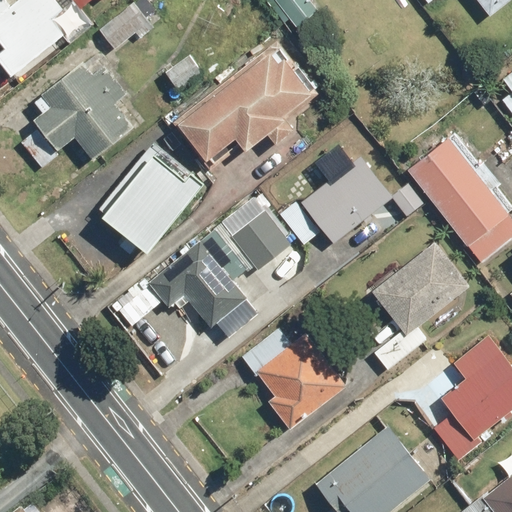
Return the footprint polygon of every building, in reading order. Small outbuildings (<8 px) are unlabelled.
[(0,0),(0,33),(11,48),(0,56),(0,59),(11,74),(69,30),(59,17),(69,9),(61,0),(22,0),(16,5),(12,0),(0,0)] [(142,39),(157,27),(134,0),(101,28),(117,48),(136,32),(142,39)] [(279,0),(299,25),(320,9),(313,0),(279,0)] [(483,0),(492,12),(508,0),(483,0)] [(245,137),(255,149),(319,93),(308,82),(313,78),(281,43),(189,123),(220,159),(245,137)] [(203,69),(189,52),(167,69),(181,86),(203,69)] [(138,119),(124,102),(133,95),(107,62),(97,70),(90,61),(52,93),(58,101),(41,115),(66,147),(85,133),(99,151),(138,119)] [(37,115),(32,109),(12,126),(46,167),(66,150),(62,145),(37,115)] [(511,235),(511,217),(453,138),(418,164),(485,255),(511,235)] [(111,212),(157,246),(207,181),(161,146),(111,212)] [(305,204),(339,245),(396,197),(363,156),(305,204)] [(256,266),(290,241),(256,196),(222,221),(256,266)] [(260,306),(236,277),(249,268),(233,247),(230,249),(216,230),(152,278),(171,303),(188,291),(199,305),(201,303),(226,334),(260,306)] [(381,288),(415,330),(471,286),(437,244),(381,288)] [(248,355),(260,370),(301,423),(351,385),(310,332),(293,346),(280,329),(248,355)] [(456,363),(466,375),(443,394),(457,411),(437,428),(459,455),(511,411),(511,359),(491,334),(456,363)] [(332,473),(363,511),(390,511),(433,478),(390,426),(332,473)] [(511,511),(511,475),(464,511),(511,511)]
